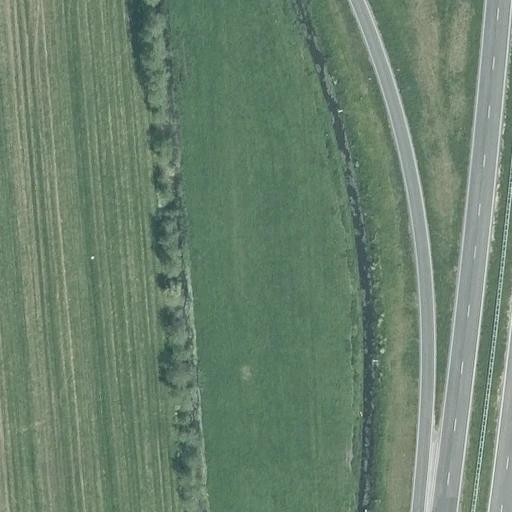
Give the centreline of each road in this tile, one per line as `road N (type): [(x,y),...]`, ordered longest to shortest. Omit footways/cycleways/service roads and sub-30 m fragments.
road 1 (trunk): [(353,0),(378,62),(414,203),(426,359),(418,511)]
road 2 (trunk): [(497,0),(442,511)]
